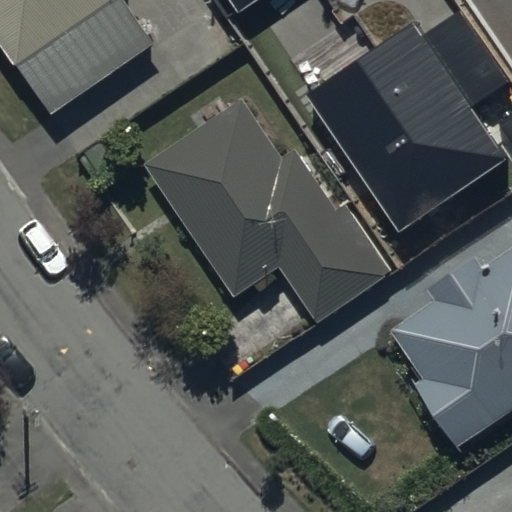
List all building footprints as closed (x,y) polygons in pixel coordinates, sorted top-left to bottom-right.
[(0,0),(0,36),(60,119),(160,47),(126,0),(0,0)] [(226,0),(238,17),(263,0),(226,0)] [(412,22),(304,94),(398,233),(507,160),(472,108),(507,84),(459,13),(422,38),(412,22)] [(246,100),(148,167),(239,299),(281,270),(320,328),(397,275),(349,205),(340,211),(300,152),(287,161),(246,100)] [(423,389),(464,449),(511,416),(511,258),(489,274),(481,261),(434,293),(442,305),(397,335),(431,384),(423,389)]
